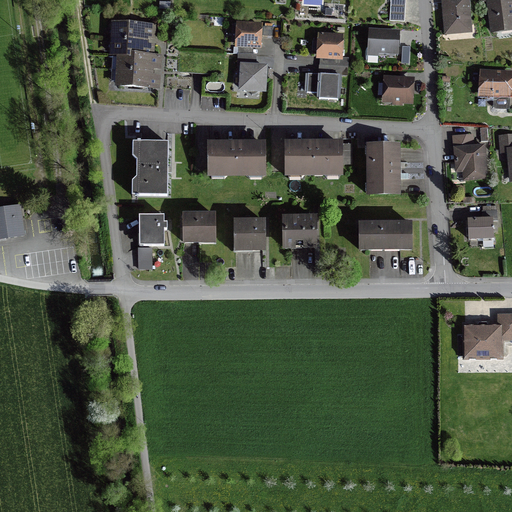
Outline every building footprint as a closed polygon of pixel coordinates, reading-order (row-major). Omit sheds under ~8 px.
[(406,0),(391,0),(390,21),(405,22),(406,0)] [(441,0),(444,35),(473,33),(470,0),(441,0)] [(490,34),(511,30),(511,0),(478,0),(479,2),(486,1),(490,34)] [(144,46),(144,44),(144,39),(144,37),(151,38),(151,27),(115,25),(114,55),(120,55),(119,87),(156,88),(157,77),(150,77),(150,74),(150,70),(150,68),(157,68),(158,57),(150,57),(150,47),(144,46)] [(253,47),(258,47),(259,27),(239,25),(238,46),(253,47)] [(400,30),(369,28),(367,56),(368,56),(367,62),(378,63),(378,56),(379,56),(379,54),(379,57),(396,58),(396,55),(399,55),(400,30)] [(320,37),(319,57),(340,59),(341,38),(320,37)] [(410,47),(402,46),(401,64),(409,64),(410,47)] [(240,90),(263,91),(265,68),(241,67),(240,90)] [(510,99),(511,98),(511,71),(480,69),(478,97),(494,98),(493,107),(496,109),(510,110),(510,99)] [(339,76),(307,75),(306,93),(319,94),(318,100),(337,101),(339,76)] [(383,95),(382,103),(392,103),(392,106),(403,106),(403,104),(414,105),(415,77),(384,76),(383,83),(380,83),(379,95),(383,95)] [(481,142),(488,141),(487,127),(480,128),(481,142)] [(474,136),(453,137),(456,172),(463,171),(463,180),(487,178),(484,145),(475,146),(474,136)] [(510,180),(511,179),(511,136),(500,137),(501,154),(507,153),(510,180)] [(167,170),(168,142),(132,142),(131,196),(167,196),(167,170)] [(341,176),(341,144),(314,144),(288,145),(288,177),(341,176)] [(352,165),(352,144),(343,144),(343,165),(352,165)] [(264,177),(263,145),(237,146),(211,146),(212,178),(264,177)] [(369,194),(399,194),(399,171),(398,147),(368,148),(369,194)] [(498,221),(498,210),(497,210),(497,206),(483,206),(483,211),(482,211),(482,218),(468,219),(469,240),(483,240),(483,248),(494,247),(493,239),(494,239),(493,221),(498,221)] [(0,238),(22,235),(18,208),(10,209),(10,210),(0,211),(0,238)] [(214,215),(185,215),(185,225),(185,243),(214,243),(214,215)] [(139,247),(165,247),(164,230),(168,230),(168,223),(164,223),(164,216),(139,216),(139,247)] [(285,219),(285,245),(303,244),(303,247),(315,247),(314,218),(311,219),(285,219)] [(252,222),(235,222),(235,251),(265,251),(265,222),(252,222)] [(361,224),(361,251),(410,250),(410,224),(386,224),(361,224)] [(152,248),(138,248),(138,270),(153,270),(152,248)] [(463,325),(464,360),(503,359),(503,340),(511,339),(511,313),(498,314),(498,325),(489,325),(489,323),(479,323),(479,325),(463,325)]
